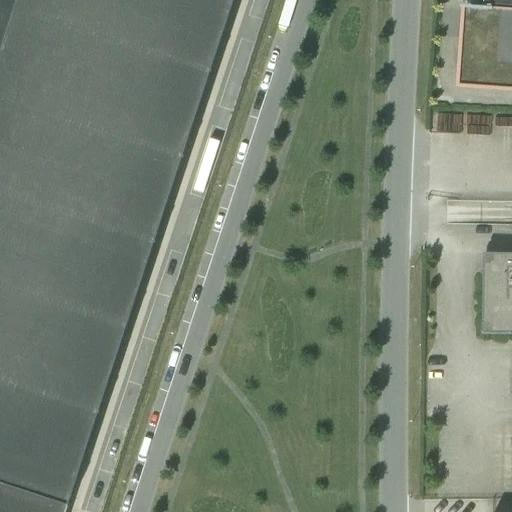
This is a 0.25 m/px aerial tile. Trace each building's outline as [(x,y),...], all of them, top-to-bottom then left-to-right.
[(0,0),(0,511),(67,511),(69,507),(235,0),(0,0)] [(511,70),(511,0),(483,0),(483,9),(470,8),(470,11),(479,12),(475,67),(511,70)] [(436,113),(435,143),(486,144),(487,114),(436,113)] [(511,336),(511,255),(509,255),(509,256),(488,256),(487,275),(483,275),(483,295),(482,295),(481,335),(511,336)] [(511,444),(495,444),(493,485),(511,486),(511,444)]
